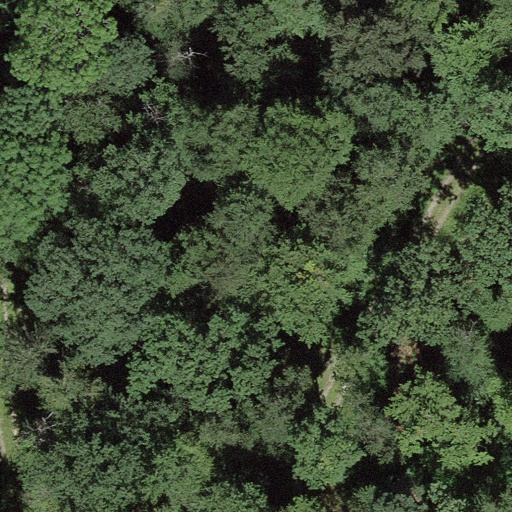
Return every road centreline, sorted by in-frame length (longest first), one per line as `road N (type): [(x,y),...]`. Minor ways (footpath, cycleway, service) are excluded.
road 1 (track): [(511,89),(353,345),(280,382),(167,381),(66,346),(0,279)]
road 2 (track): [(26,0),(0,178)]
road 3 (track): [(353,345),(289,511)]
road 4 (track): [(0,364),(21,511)]
